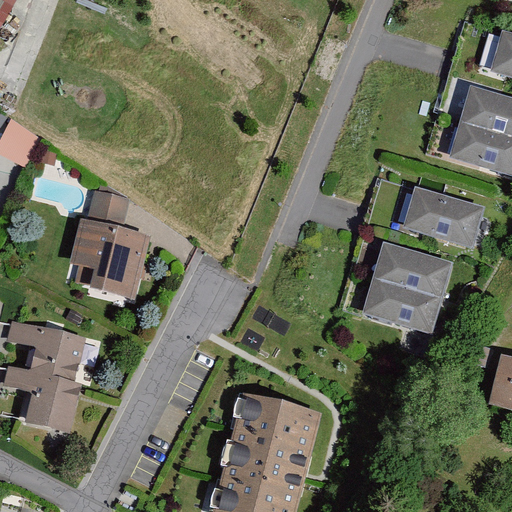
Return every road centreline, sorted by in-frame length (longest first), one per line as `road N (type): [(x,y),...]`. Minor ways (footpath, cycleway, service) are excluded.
road 1 (residential): [(99,511),(220,277)]
road 2 (residential): [(383,0),(292,234)]
